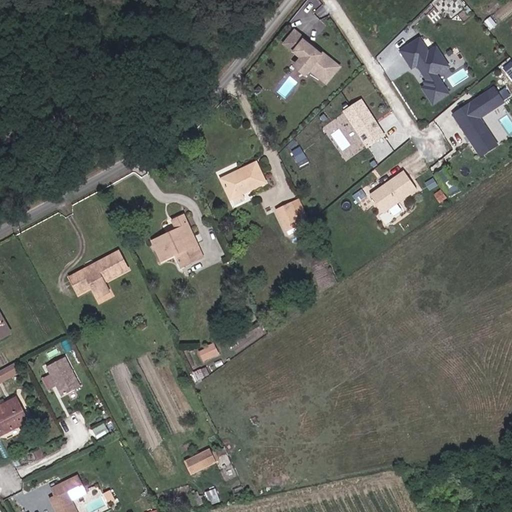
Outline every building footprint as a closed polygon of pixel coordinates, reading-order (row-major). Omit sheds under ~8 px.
[(299,57),(292,67),(306,77),(310,71),(328,85),(343,65),(294,28),(282,44),(299,57)] [(433,105),(451,94),(438,74),(451,66),(437,44),(429,49),(421,35),(401,48),(423,83),(420,85),(433,105)] [(479,158),(499,146),(482,117),(506,103),(496,86),(452,112),(479,158)] [(363,98),(343,110),(357,133),(352,136),(360,150),(386,134),(363,98)] [(498,115),(486,123),(499,143),(511,136),(498,115)] [(231,199),(265,183),(256,163),(222,180),(231,199)] [(405,168),(370,194),(384,213),(393,206),(394,208),(420,188),(405,168)] [(308,221),(299,200),(277,211),(286,231),(308,221)] [(203,257),(184,216),(173,221),(177,231),(153,242),(162,261),(176,255),(181,267),(203,257)] [(104,283),(128,270),(118,252),(70,278),(78,294),(92,287),(98,298),(109,292),(104,283)] [(0,339),(11,333),(0,314),(0,339)] [(203,361),(218,354),(214,344),(208,347),(209,348),(199,352),(203,361)] [(80,387),(65,358),(47,367),(62,397),(80,387)] [(0,383),(19,373),(14,364),(0,371),(0,383)] [(0,435),(28,421),(16,399),(5,404),(6,406),(0,409),(0,435)] [(191,474),(215,462),(209,450),(186,462),(191,474)] [(76,511),(70,500),(86,493),(78,476),(52,489),(55,496),(49,499),(55,511),(76,511)] [(220,501),(216,490),(205,494),(209,505),(220,501)] [(203,504),(198,492),(192,494),(197,506),(203,504)]
